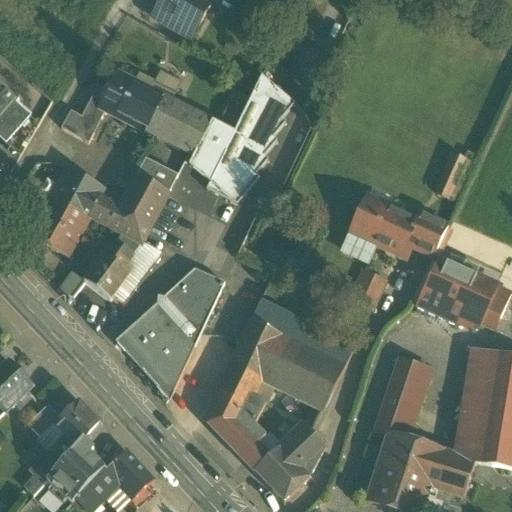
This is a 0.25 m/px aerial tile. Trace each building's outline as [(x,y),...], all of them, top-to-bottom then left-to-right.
[(164,0),(155,16),(178,30),(176,33),(191,42),(211,7),(200,0),(164,0)] [(151,92),(118,75),(103,105),(100,112),(105,115),(146,136),(146,135),(164,100),(172,104),(181,87),(160,76),(151,92)] [(235,136),(216,174),(223,180),(242,196),(246,199),(259,183),(255,179),(268,164),(264,161),(277,145),(273,142),(286,127),(282,123),(294,108),(262,81),(262,80),(235,135),(235,136)] [(19,102),(0,84),(0,140),(6,145),(30,118),(16,105),(19,102)] [(93,99),(82,119),(71,114),(61,131),(89,146),(105,115),(100,112),(103,105),(93,99)] [(172,104),(164,100),(146,135),(194,160),(195,160),(213,124),(172,104)] [(213,124),(195,160),(194,160),(190,167),(214,179),(216,174),(235,136),(235,135),(213,124)] [(178,179),(146,162),(137,179),(170,196),(178,179)] [(105,192),(67,170),(50,200),(78,214),(90,220),(100,201),(105,192)] [(242,196),(223,180),(216,174),(214,179),(207,193),(225,202),(237,208),(242,196)] [(457,180),(445,175),(435,195),(448,201),(457,180)] [(137,179),(119,210),(100,201),(90,220),(91,221),(122,236),(141,246),(170,196),(137,179)] [(78,214),(50,200),(19,253),(34,269),(46,249),(69,261),(91,221),(90,220),(78,214)] [(415,223),(368,201),(343,255),(368,266),(376,248),(399,259),(398,261),(405,264),(412,250),(423,227),(415,223)] [(448,229),(419,216),(415,223),(423,227),(412,250),(434,261),(448,229)] [(141,246),(122,236),(115,245),(135,260),(144,248),(141,246)] [(115,245),(106,258),(125,273),(135,260),(115,245)] [(84,283),(83,284),(85,285),(110,304),(130,277),(125,273),(106,258),(105,257),(84,283)] [(511,297),(438,263),(430,282),(487,308),(484,314),(500,321),(511,297)] [(84,283),(73,276),(59,294),(69,306),(85,285),(83,284),(84,283)] [(189,279),(167,300),(166,300),(164,302),(165,303),(165,308),(159,308),(158,307),(156,309),(157,310),(146,319),(122,340),(132,351),(132,352),(173,397),(225,286),(224,286),(223,287),(222,286),(221,289),(192,276),(189,279)] [(386,287),(362,276),(350,302),(374,313),(386,287)] [(487,308),(430,282),(418,310),(448,323),(450,320),(477,332),(484,314),(487,308)] [(278,315),(260,306),(251,325),(268,333),(278,315)] [(278,315),(268,333),(283,340),(322,359),(331,342),(278,315)] [(268,333),(251,325),(204,422),(255,475),(270,461),(241,430),(262,386),(262,385),(283,340),(268,333)] [(322,359),(283,340),(262,385),(323,414),(345,370),(322,359)] [(353,353),(331,342),(322,359),(345,370),(353,353)] [(511,360),(470,353),(458,430),(458,431),(454,458),(475,465),(511,471),(511,360)] [(425,373),(398,364),(374,434),(388,438),(389,437),(397,440),(398,440),(409,443),(413,430),(406,428),(425,373)] [(9,365),(0,373),(0,409),(4,414),(31,389),(9,365)] [(61,421),(54,428),(76,451),(83,444),(99,425),(79,404),(61,421)] [(48,408),(27,427),(40,441),(54,428),(61,421),(48,408)] [(83,444),(88,449),(104,431),(99,425),(83,444)] [(40,441),(39,442),(51,453),(64,465),(76,451),(54,428),(40,441)] [(325,452),(303,429),(280,451),(310,481),(325,452)] [(397,440),(389,437),(388,438),(367,504),(389,511),(425,511),(432,490),(464,500),(475,465),(454,458),(436,452),(437,449),(419,443),(418,446),(409,443),(398,440),(397,440)] [(64,465),(47,483),(72,506),(76,502),(105,472),(90,458),(94,454),(88,449),(83,444),(76,451),(64,465)] [(310,481),(280,451),(270,461),(255,475),(284,506),(310,481)] [(47,483),(64,465),(51,453),(31,476),(36,481),(44,486),(47,483)] [(105,472),(76,502),(86,511),(94,511),(112,493),(118,488),(132,503),(154,483),(127,454),(106,474),(105,472)] [(44,486),(36,481),(26,492),(33,498),(44,486)]
